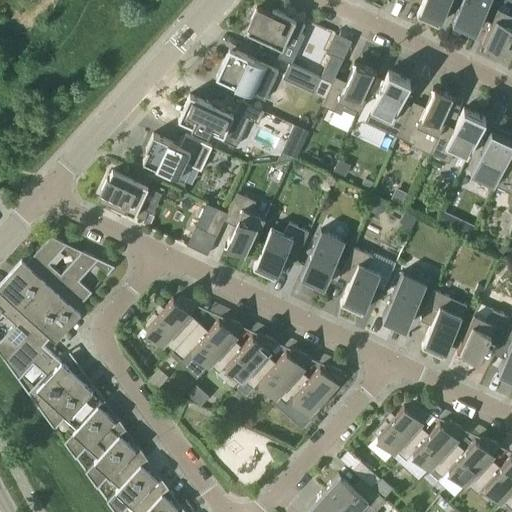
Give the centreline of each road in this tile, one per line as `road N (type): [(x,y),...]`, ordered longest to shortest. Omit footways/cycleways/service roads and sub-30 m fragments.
road 1 (residential): [(225,511),(108,356),(102,335),(105,320),(161,255)]
road 2 (residential): [(43,196),(223,0)]
road 3 (residential): [(391,362),(161,255)]
road 4 (residential): [(511,89),(318,0)]
road 5 (residential): [(391,362),(256,511)]
road 6 (residential): [(511,419),(391,362)]
road 7 (residential): [(161,255),(43,196)]
